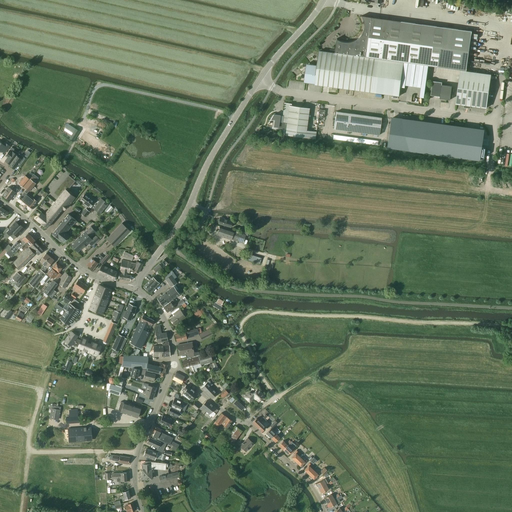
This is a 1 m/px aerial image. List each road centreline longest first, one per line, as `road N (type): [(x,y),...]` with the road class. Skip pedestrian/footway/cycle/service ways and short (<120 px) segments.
road 1 (residential): [(502,325),(257,312),(240,332),(274,398),(245,423)]
road 2 (unclassified): [(496,122),(286,92),(259,78)]
road 3 (unknown): [(234,116),(101,82),(83,112)]
road 4 (unclassified): [(134,288),(89,276),(0,199)]
road 5 (tertiary): [(143,511),(134,484),(137,453),(174,365)]
road 6 (tertiary): [(191,198),(259,78)]
road 7 (residential): [(324,511),(309,482),(245,423)]
